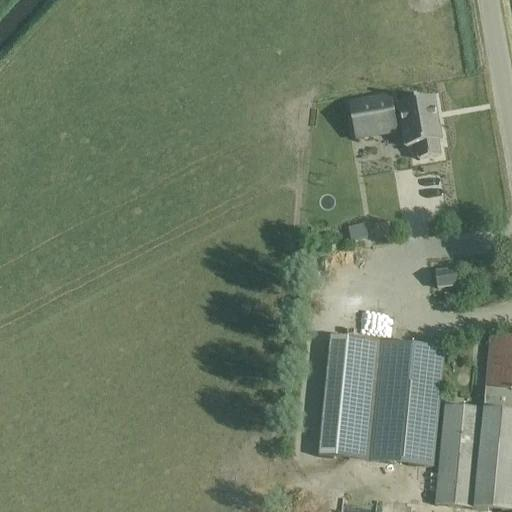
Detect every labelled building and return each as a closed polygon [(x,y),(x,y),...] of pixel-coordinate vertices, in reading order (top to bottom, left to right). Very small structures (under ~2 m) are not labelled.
[(361,120),(353,121),(357,143),(369,141),(368,136),(398,131),(397,129),(403,128),(407,151),(418,149),(420,163),(441,159),(439,146),(443,145),(435,102),(400,108),(394,109),(392,98),(358,104),(361,120)] [(406,201),(392,202),(393,218),(406,217),(406,201)] [(365,227),(350,230),(353,243),(368,240),(365,227)] [(458,274),(437,276),(438,291),(459,289),(458,274)] [(487,392),(485,413),(511,414),(511,340),(491,338),(487,392)] [(369,464),(380,346),(332,341),(321,459),(369,464)] [(372,464),(434,471),(446,351),(384,345),(372,464)] [(445,409),(436,506),(476,510),(485,413),(445,409)] [(511,511),(511,414),(485,413),(476,510),(511,511)]
